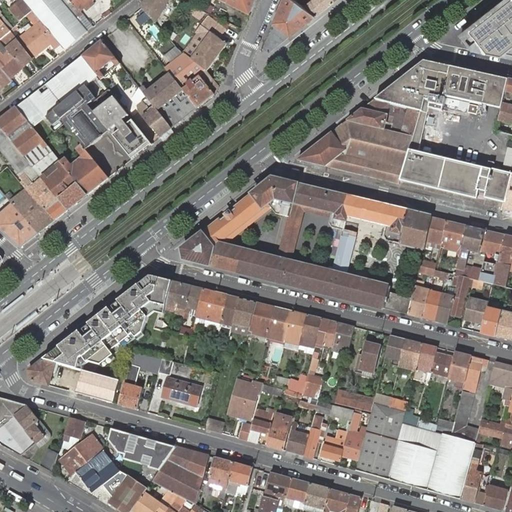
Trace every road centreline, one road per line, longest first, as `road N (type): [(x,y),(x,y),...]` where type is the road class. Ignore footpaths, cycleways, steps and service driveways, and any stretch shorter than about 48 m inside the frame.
road 1 (residential): [(453,511),(24,390),(0,355)]
road 2 (residential): [(140,245),(181,273),(511,356)]
road 3 (secondary): [(258,98),(34,274)]
road 4 (residential): [(263,148),(289,172),(511,225)]
road 5 (secondary): [(263,148),(411,32)]
road 6 (secondary): [(0,355),(140,245)]
road 7 (secondary): [(383,0),(258,98)]
road 8 (secondary): [(140,245),(263,148)]
